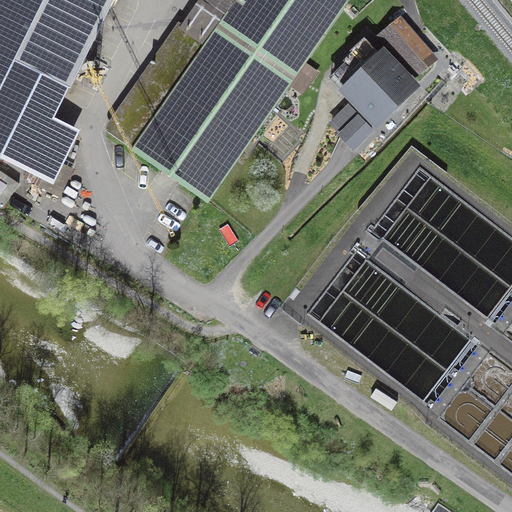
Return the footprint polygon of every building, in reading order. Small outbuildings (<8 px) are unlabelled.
[(0,0),(0,154),(51,180),(73,137),(48,125),(109,0),(0,0)] [(183,25),(108,133),(207,202),(347,0),(202,0),(226,17),(208,43),(183,25)] [(413,75),(432,60),(399,22),(378,40),(395,59),(397,57),(413,75)] [(364,39),(350,52),(352,53),(343,61),(345,63),(333,75),(376,120),(410,87),(364,39)] [(342,134),(340,136),(353,149),(371,131),(348,107),(331,123),(342,134)]
